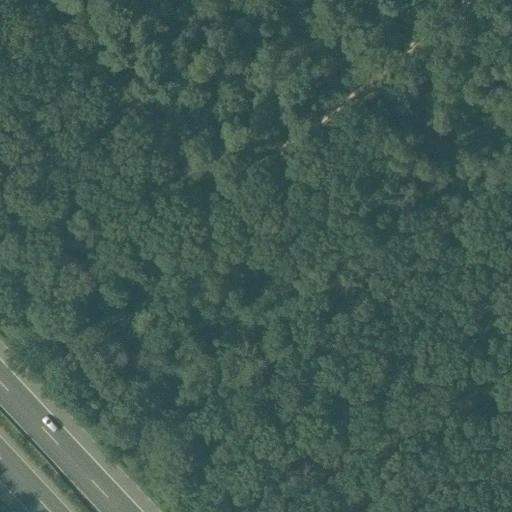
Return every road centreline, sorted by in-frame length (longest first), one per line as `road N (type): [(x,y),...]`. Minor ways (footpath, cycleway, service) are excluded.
road 1 (track): [(171,142),(231,166),(276,151),(464,0)]
road 2 (track): [(24,0),(171,142)]
road 3 (motorway): [(122,511),(0,380)]
